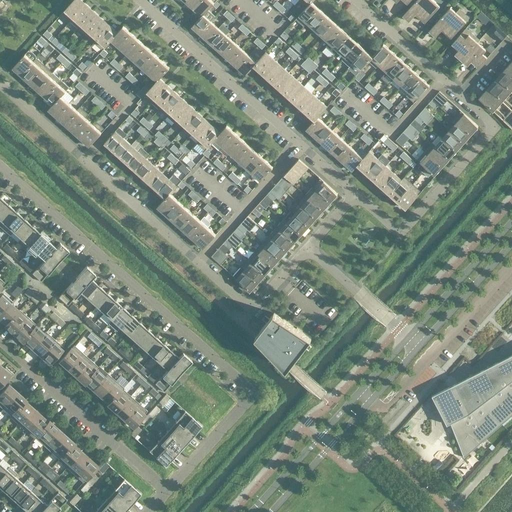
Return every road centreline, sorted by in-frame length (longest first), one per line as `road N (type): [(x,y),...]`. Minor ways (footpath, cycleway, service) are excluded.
road 1 (residential): [(165,492),(252,395),(0,167)]
road 2 (residential): [(310,247),(252,311),(0,85)]
road 3 (residential): [(400,233),(488,127),(352,0)]
road 4 (residential): [(357,193),(141,0)]
road 5 (tertiary): [(410,336),(252,511)]
road 6 (tertiary): [(270,511),(421,345)]
road 7 (residential): [(165,492),(0,341)]
road 8 (tertiary): [(511,222),(410,336)]
road 9 (tertiary): [(421,345),(511,244)]
road 10 (residential): [(310,247),(410,336)]
